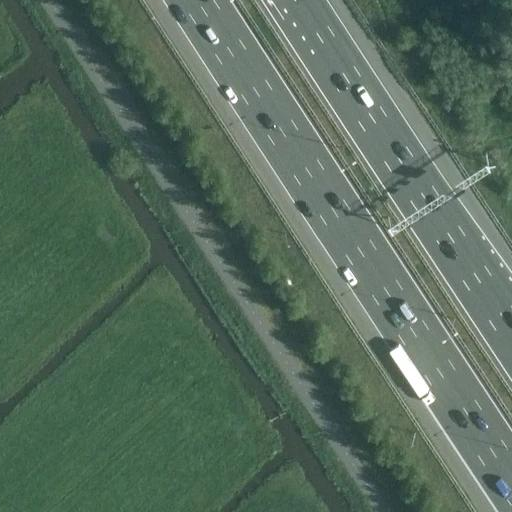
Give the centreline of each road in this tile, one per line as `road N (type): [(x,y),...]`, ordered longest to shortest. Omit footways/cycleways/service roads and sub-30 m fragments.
road 1 (motorway): [(199,0),(511,480)]
road 2 (motorway): [(511,335),(285,0)]
